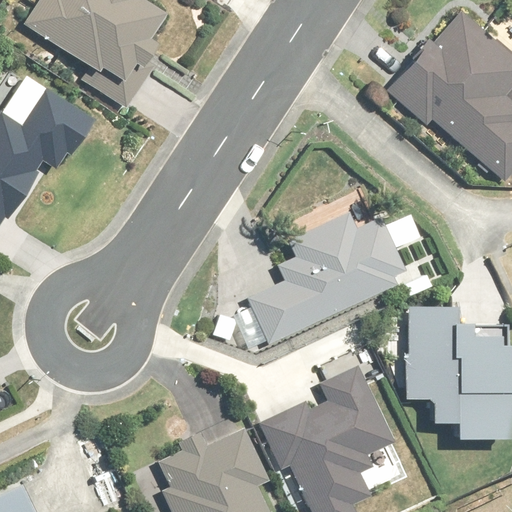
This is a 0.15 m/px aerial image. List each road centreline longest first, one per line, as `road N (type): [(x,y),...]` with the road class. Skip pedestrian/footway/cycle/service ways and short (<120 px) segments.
road 1 (residential): [(146,254),(317,0)]
road 2 (residential): [(146,254),(143,329),(116,367),(84,370),(48,340),(47,308),(81,276)]
